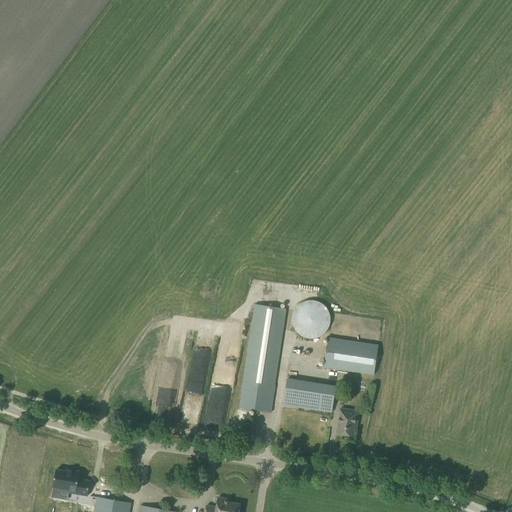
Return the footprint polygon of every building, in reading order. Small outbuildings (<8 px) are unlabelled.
[(302,336),(303,337),(305,338),(306,338),(308,339),(309,339),(311,339),(313,339),(314,339),(316,338),(317,338),(319,337),(320,336),(322,336),(323,335),(324,333),(325,332),(326,331),(327,330),(328,328),(329,327),(329,325),(330,323),(330,322),(330,320),(330,318),(330,317),(329,315),(329,314),(328,312),(327,311),(326,309),(325,308),(324,307),(323,306),(322,305),(320,304),(319,303),(317,302),(316,302),(314,302),(313,301),(311,301),(309,301),(308,302),(306,302),(305,302),(303,303),(302,304),(300,305),(299,306),(298,307),(297,308),(296,309),(295,311),(294,312),(293,314),(293,315),(292,317),(292,318),(292,320),(292,322),(292,323),(293,325),(293,327),(294,328),(295,330),(296,331),(297,332),(298,333),(299,335),(300,336),(302,336)] [(274,387),(286,309),(255,304),(239,408),(271,413),(275,387),(274,387)] [(324,368),(374,377),(378,345),(329,337),(324,368)] [(202,393),(207,349),(194,347),(188,392),(202,393)] [(158,377),(155,406),(169,407),(172,378),(158,377)] [(283,405),(332,413),(336,387),(287,379),(283,405)] [(336,434),(353,437),(355,425),(357,425),(359,411),(340,408),(336,434)] [(69,493),(87,496),(90,481),(78,479),(80,472),(66,469),(66,471),(56,469),(53,488),(69,491),(69,493)] [(207,505),(205,511),(238,511),(240,504),(229,502),(229,499),(218,497),(216,507),(207,505)] [(94,511),(128,511),(130,504),(97,498),(94,511)]
